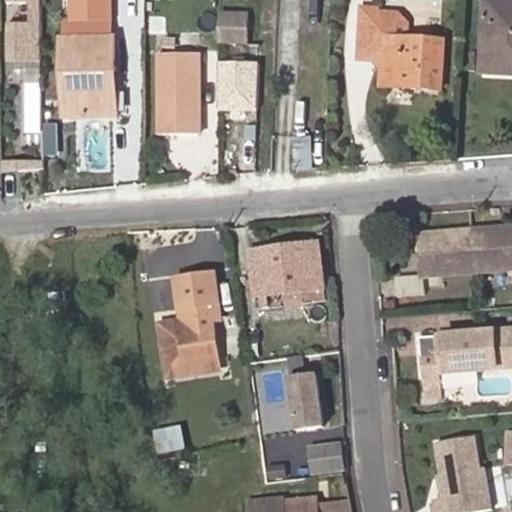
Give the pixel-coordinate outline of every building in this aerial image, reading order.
[(74,40),(65,40),(62,40),(65,118),(119,116),(116,38),(113,38),(112,22),(93,23),(91,0),(73,0),(74,24),(74,40)] [(511,1),(488,0),(485,0),(483,74),(511,75),(511,1)] [(373,52),(375,17),(375,12),(358,11),(356,58),(384,59),(384,52),(373,52)] [(252,15),(222,14),(221,41),(221,44),(250,45),(252,15)] [(441,91),(445,41),(408,39),(385,37),(387,18),(375,17),(373,52),(384,52),(384,59),(382,86),(441,91)] [(409,20),(387,18),(385,37),(408,39),(409,20)] [(65,24),(65,40),(74,40),(74,24),(65,24)] [(148,40),(162,41),(162,26),(149,26),(148,40)] [(191,51),(191,37),(165,39),(165,51),(191,51)] [(200,55),(160,55),(161,136),(200,135),(200,55)] [(316,139),(295,137),(293,170),(314,171),(316,139)] [(117,188),(141,186),(140,176),(116,178),(117,188)] [(511,220),(469,226),(474,267),(511,262),(511,220)] [(474,267),(469,226),(413,232),(418,273),(422,273),(474,267)] [(325,289),(320,245),(282,250),(289,294),(325,289)] [(258,298),(289,294),(282,250),(252,254),(258,298)] [(214,301),(209,272),(190,275),(194,304),(214,301)] [(422,273),(418,273),(396,276),(398,295),(424,292),(422,273)] [(194,304),(190,275),(171,278),(176,307),(194,304)] [(381,292),(383,302),(392,301),(390,291),(381,292)] [(177,320),(156,323),(163,364),(215,355),(208,316),(216,315),(214,301),(176,307),(177,320)] [(511,322),(419,332),(424,380),(442,378),(440,365),(511,359),(511,322)] [(215,355),(163,364),(164,375),(216,367),(215,355)] [(324,430),(317,377),(303,379),(311,432),(324,430)] [(442,378),(424,380),(425,392),(443,391),(442,378)] [(311,432),(303,379),(291,381),(299,434),(311,432)] [(187,426),(158,432),(162,456),(191,451),(187,426)] [(446,472),(439,478),(443,492),(436,493),(440,511),(495,500),(487,458),(482,459),(477,429),(435,436),(441,466),(444,465),(446,472)] [(314,451),(318,474),(347,470),(344,447),(314,451)] [(437,467),(439,478),(446,472),(444,465),(441,466),(437,467)]
